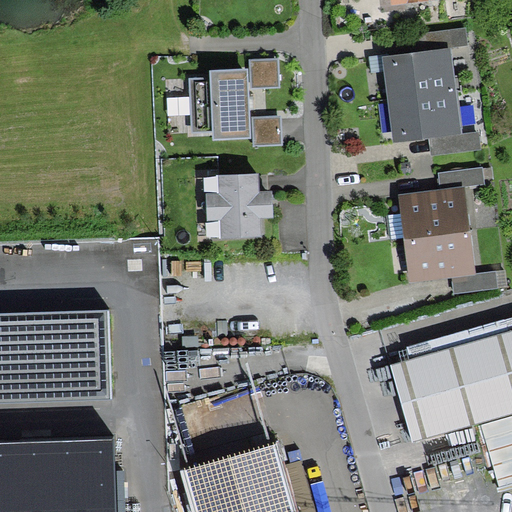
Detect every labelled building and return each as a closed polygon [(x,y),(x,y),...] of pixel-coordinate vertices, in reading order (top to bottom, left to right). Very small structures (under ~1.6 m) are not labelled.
[(444,54),(389,61),(394,99),(449,92),(444,54)] [(251,62),(252,87),(277,86),(276,60),(251,62)] [(194,82),(197,129),(219,128),(219,136),(247,134),(244,72),(217,73),(217,81),(194,82)] [(461,128),(456,91),(449,92),(394,99),(399,136),(421,133),(461,128)] [(254,119),(255,144),(280,143),(279,118),(254,119)] [(259,234),(259,216),(271,216),(270,192),(258,192),(257,174),(206,177),(207,196),(215,204),(216,209),(208,217),(209,236),(259,234)] [(459,193),(404,200),(409,238),(464,231),(459,193)] [(414,275),(469,268),(464,231),(409,238),(414,275)] [(98,325),(0,325),(0,396),(99,395),(98,325)] [(412,441),(511,412),(511,329),(390,364),(412,441)] [(122,511),(122,438),(0,440),(0,511),(122,511)] [(293,511),(274,442),(184,468),(196,511),(293,511)] [(283,465),(296,511),(313,511),(299,461),(283,465)]
